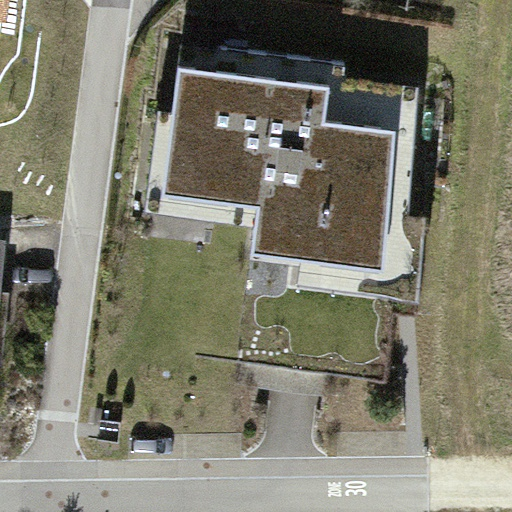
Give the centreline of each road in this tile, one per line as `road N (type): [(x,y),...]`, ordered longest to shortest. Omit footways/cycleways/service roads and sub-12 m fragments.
road 1 (residential): [(47,494),(113,0)]
road 2 (residential): [(430,492),(47,494)]
